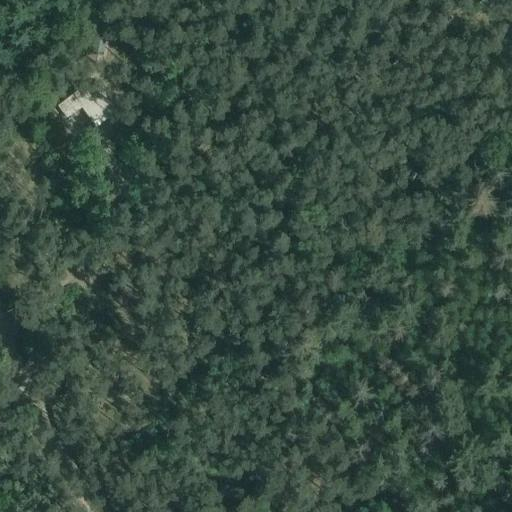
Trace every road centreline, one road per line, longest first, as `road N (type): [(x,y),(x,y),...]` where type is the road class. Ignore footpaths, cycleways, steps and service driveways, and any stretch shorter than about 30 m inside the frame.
road 1 (track): [(360,0),(2,336)]
road 2 (track): [(0,332),(47,438),(99,511)]
